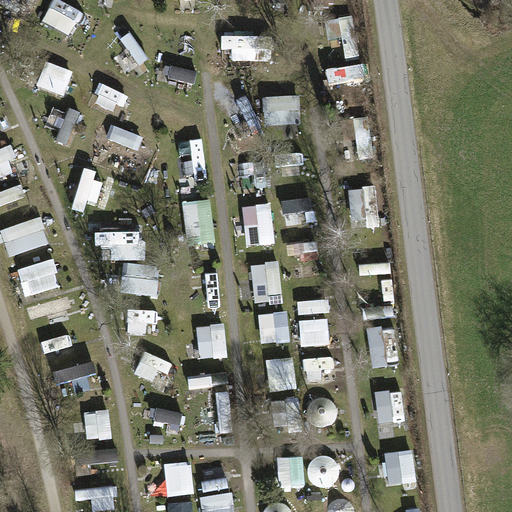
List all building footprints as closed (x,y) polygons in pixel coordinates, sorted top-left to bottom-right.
[(0,0),(0,3),(23,19),(36,0),(0,0)] [(70,4),(62,23),(84,32),(93,14),(70,4)] [(339,20),(347,61),(364,58),(356,17),(339,20)] [(234,37),(222,37),(222,51),(233,51),(233,61),(257,61),(257,51),(268,51),(268,37),(256,37),(256,32),(234,32),(234,37)] [(46,62),(36,85),(64,97),(74,73),(46,62)] [(338,69),(341,97),(361,94),(358,66),(338,69)] [(103,85),(94,105),(118,115),(127,95),(103,85)] [(301,96),(262,98),(264,127),(302,125),(301,96)] [(81,118),(53,107),(43,130),(72,142),(81,118)] [(260,113),(233,114),(235,146),(262,145),(260,113)] [(353,119),(357,157),(372,155),(367,117),(353,119)] [(97,127),(88,153),(100,157),(103,151),(136,163),(135,166),(146,170),(154,148),(144,145),(147,137),(111,124),(108,131),(97,127)] [(205,147),(177,150),(182,187),(209,183),(205,147)] [(0,177),(17,173),(10,149),(0,151),(0,177)] [(0,207),(28,196),(23,184),(0,193),(0,207)] [(116,195),(111,209),(150,223),(159,196),(126,184),(122,197),(116,195)] [(367,230),(380,229),(376,187),(363,188),(363,190),(349,191),(352,222),(366,221),(367,230)] [(317,198),(282,206),(285,219),(320,210),(317,198)] [(211,201),(183,204),(189,247),(217,243),(211,201)] [(271,205),(242,208),(246,245),(275,243),(271,205)] [(41,218),(1,231),(10,259),(51,245),(41,218)] [(317,240),(289,241),(290,267),(318,266),(317,240)] [(357,246),(361,287),(388,285),(384,243),(357,246)] [(54,260),(17,271),(26,299),(62,287),(54,260)] [(277,262),(251,265),(255,304),(281,301),(277,262)] [(118,289),(148,299),(157,273),(126,263),(118,289)] [(192,276),(195,313),(222,311),(219,274),(192,276)] [(323,281),(297,284),(299,308),(326,306),(323,281)] [(289,315),(264,317),(265,342),(291,341),(289,315)] [(328,320),(301,322),(303,347),(331,345),(328,320)] [(198,328),(201,360),(227,357),(224,325),(198,328)] [(293,358),(267,360),(271,395),(297,392),(293,358)] [(86,369),(45,376),(48,392),(58,390),(59,397),(80,393),(80,387),(89,386),(86,369)] [(231,411),(229,381),(205,383),(207,408),(218,407),(219,412),(231,411)] [(382,413),(383,422),(409,419),(406,390),(379,394),(380,399),(373,400),(374,414),(382,413)] [(341,397),(311,399),(314,432),(343,430),(341,397)] [(297,399),(271,402),(275,436),(301,433),(297,399)] [(101,413),(67,418),(70,441),(105,436),(101,413)] [(118,473),(114,449),(81,454),(84,478),(118,473)] [(390,482),(413,479),(411,458),(387,462),(390,482)] [(303,459),(276,461),(278,494),(305,492),(303,459)] [(343,460),(318,460),(318,482),(343,482),(343,460)] [(190,463),(164,466),(167,499),(194,497),(190,463)] [(116,511),(116,493),(92,494),(92,511),(116,511)] [(236,511),(236,496),(204,497),(204,511),(236,511)]
